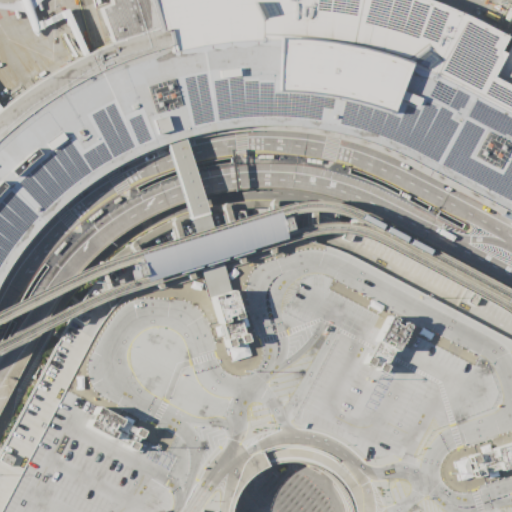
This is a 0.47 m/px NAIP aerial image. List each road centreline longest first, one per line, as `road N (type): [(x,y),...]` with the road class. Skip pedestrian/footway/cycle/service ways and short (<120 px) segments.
road 1 (residential): [(509,249),(344,165),(301,157),(221,160),(139,186),(94,216),(43,274),(0,354)]
road 2 (residential): [(511,273),(351,190),(289,176),(213,179),(131,212),(92,242),(18,336)]
road 3 (residential): [(411,179),(303,142),(189,149),(83,201),(0,302)]
